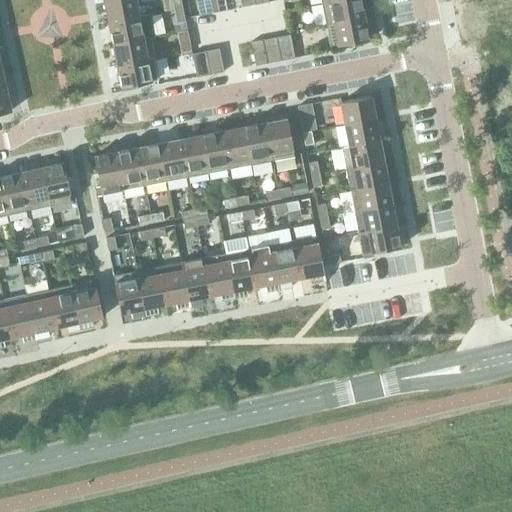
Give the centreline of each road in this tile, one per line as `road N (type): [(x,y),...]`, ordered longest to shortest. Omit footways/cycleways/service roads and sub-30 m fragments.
road 1 (tertiary): [(0,475),(499,361)]
road 2 (residential): [(0,143),(70,118),(113,110),(140,115),(397,65)]
road 3 (residential): [(327,297),(414,281),(436,258),(397,65)]
road 4 (residential): [(499,361),(435,59)]
